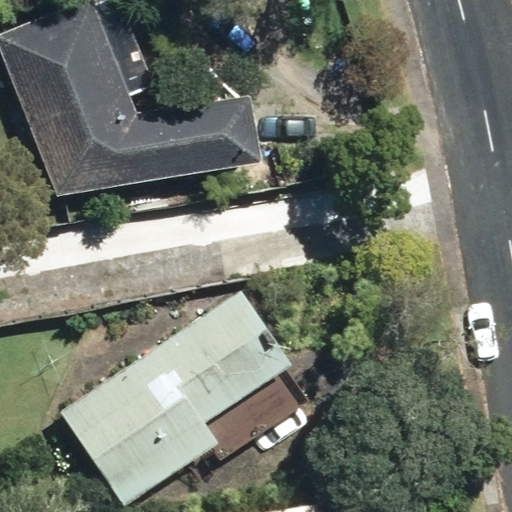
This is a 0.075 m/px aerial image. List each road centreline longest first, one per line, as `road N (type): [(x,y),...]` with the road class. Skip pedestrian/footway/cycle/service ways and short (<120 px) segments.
road 1 (unknown): [(0,262),(445,207)]
road 2 (residential): [(511,276),(458,0)]
